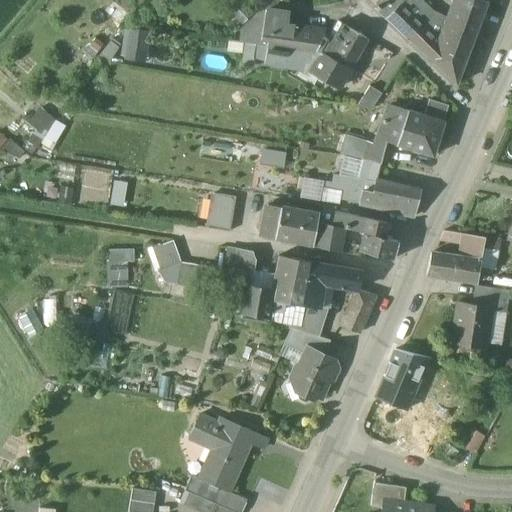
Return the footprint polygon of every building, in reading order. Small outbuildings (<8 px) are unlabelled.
[(270,0),(229,41),(248,44),(267,47),(269,30),(263,29),(266,11),(283,14),(286,1),(286,0),(270,0)] [(405,0),(382,0),(374,9),(385,20),(399,5),(400,5),(405,0)] [(405,0),(400,5),(426,30),(432,13),(419,0),(405,0)] [(486,4),(474,0),(457,0),(447,28),(441,46),(439,50),(465,61),(487,5),(485,5),(486,4)] [(439,50),(441,46),(426,30),(400,5),(399,5),(385,20),(410,43),(412,41),(434,63),(433,63),(456,85),(465,61),(439,50)] [(114,24),(91,6),(83,16),(105,34),(114,24)] [(283,14),(266,11),(263,29),(269,30),(270,28),(281,30),(283,14)] [(370,27),(349,15),(343,25),(364,37),(370,27)] [(343,25),(341,24),(324,55),(349,69),(366,38),(364,37),(343,25)] [(281,30),(270,28),(269,30),(267,47),(319,54),(326,42),(320,39),(322,35),(304,33),(304,28),(295,26),(294,31),(281,30)] [(147,34),(132,32),(128,59),(144,61),(147,34)] [(267,47),(248,44),(246,60),(253,61),(253,59),(264,61),(267,47)] [(319,54),(267,47),(264,61),(264,62),(299,67),(310,73),(322,54),(319,54)] [(104,49),(99,55),(108,61),(110,62),(114,56),(104,49)] [(324,55),(322,54),(310,73),(338,89),(349,69),(324,55)] [(369,87),(357,105),(360,107),(372,109),(381,95),(369,87)] [(447,106),(428,100),(423,116),(442,122),(447,106)] [(33,101),(19,117),(15,113),(0,129),(0,130),(23,151),(24,150),(32,155),(39,145),(55,120),(33,101)] [(423,116),(389,106),(387,107),(376,139),(432,156),(442,122),(423,116)] [(0,149),(9,139),(0,130),(0,149)] [(384,147),(344,135),(339,155),(350,158),(360,160),(380,163),(384,147)] [(263,149),(262,162),(286,165),(287,151),(263,149)] [(380,163),(360,160),(356,178),(375,180),(376,180),(380,163)] [(375,180),(356,178),(354,188),(362,189),(373,191),(375,180)] [(125,205),(129,181),(117,179),(113,203),(125,205)] [(376,180),(375,180),(373,191),(370,206),(397,213),(414,217),(420,190),(376,180)] [(362,189),(354,188),(351,201),(360,203),(362,189)] [(373,191),(362,189),(360,203),(370,206),(373,191)] [(236,198),(215,194),(209,229),(231,232),(236,198)] [(281,207),(268,205),(262,237),(275,239),(281,207)] [(318,214),(281,207),(275,239),(312,247),(318,214)] [(387,224),(335,212),(332,209),(324,207),(322,224),(342,229),(365,234),(384,239),(387,224)] [(342,229),(322,224),(318,248),(338,252),(340,244),(342,233),(342,229)] [(463,235),(443,231),(439,241),(462,245),(463,235)] [(365,234),(361,249),(360,251),(362,252),(393,260),(398,242),(384,239),(365,234)] [(485,238),(467,235),(463,259),(482,262),(483,251),(485,238)] [(502,241),(485,238),(483,251),(500,252),(502,241)] [(181,262),(173,241),(153,249),(161,269),(181,262)] [(344,245),(340,244),(338,252),(360,257),(362,252),(360,251),(361,249),(344,245)] [(109,247),(109,286),(129,286),(129,260),(135,260),(135,248),(109,247)] [(252,252),(239,249),(236,261),(233,279),(233,280),(252,282),(255,260),(254,260),(252,252)] [(463,259),(431,253),(426,275),(478,283),(482,262),(463,259)] [(309,262),(278,256),(271,290),(272,291),(270,299),(271,300),(300,305),(309,262)] [(236,261),(227,260),(224,278),(233,279),(236,261)] [(157,271),(165,282),(177,284),(181,262),(161,269),(157,271)] [(215,268),(181,262),(177,284),(188,286),(200,288),(211,290),(215,268)] [(361,271),(309,262),(300,305),(304,306),(320,308),(324,286),(357,292),(357,290),(361,271)] [(507,278),(496,276),(494,286),(511,289),(511,280),(507,280),(507,278)] [(252,282),(233,280),(232,286),(238,287),(237,293),(245,295),(246,286),(252,287),(252,282)] [(200,288),(188,286),(186,297),(198,299),(200,288)] [(252,287),(246,286),(245,295),(242,312),(256,314),(261,289),(252,287)] [(510,291),(478,286),(475,301),(507,306),(510,291)] [(271,290),(261,289),(256,314),(268,317),(271,300),(270,299),(272,291),(271,290)] [(376,296),(357,290),(357,292),(341,327),(360,334),(376,296)] [(111,292),(110,331),(131,331),(133,292),(111,292)] [(237,293),(231,292),(228,309),(242,312),(245,295),(237,293)] [(300,305),(271,300),(268,317),(268,321),(292,326),(297,327),(304,306),(300,305)] [(493,308),(457,302),(451,344),(486,350),(493,308)] [(320,308),(304,306),(297,327),(292,326),(290,329),(319,338),(328,310),(320,308)] [(319,338),(290,329),(283,345),(304,354),(307,348),(323,356),(330,341),(319,338)] [(323,356),(307,348),(304,354),(299,366),(292,368),(290,375),(299,400),(305,402),(310,400),(312,395),(321,399),(328,384),(332,382),(336,373),(334,371),(336,366),(334,361),(323,356)] [(429,358),(396,350),(375,398),(406,411),(429,358)] [(246,429),(221,418),(219,423),(199,415),(188,439),(216,451),(210,465),(206,464),(199,479),(228,492),(245,453),(238,449),(242,440),(241,440),(246,429)] [(246,429),(241,440),(242,440),(262,450),(267,439),(246,429)] [(484,435),(475,430),(465,448),(474,453),(484,435)] [(228,492),(199,479),(191,475),(184,490),(233,511),(241,511),(247,500),(228,492)] [(405,489),(375,486),(373,509),(383,510),(384,502),(403,504),(405,489)] [(152,511),(156,493),(132,489),(128,511),(152,511)] [(233,511),(189,493),(183,505),(198,511),(233,511)] [(403,504),(384,502),(383,510),(382,511),(434,511),(435,508),(403,504)]
